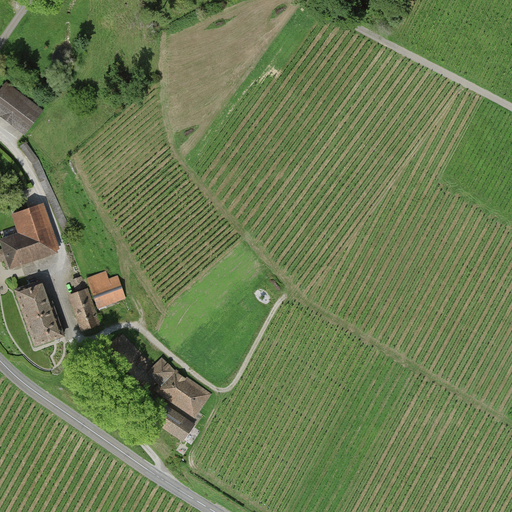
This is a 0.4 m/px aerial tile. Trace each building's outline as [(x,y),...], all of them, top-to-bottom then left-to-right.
[(0,92),(0,117),(25,136),(43,112),(6,85),(0,92)] [(55,250),(40,205),(8,216),(15,235),(0,239),(0,253),(5,267),(55,250)] [(91,308),(121,299),(114,278),(84,288),(91,308)] [(10,292),(26,346),(54,339),(38,284),(10,292)] [(179,439),(208,395),(168,368),(152,391),(164,399),(150,420),(179,439)]
